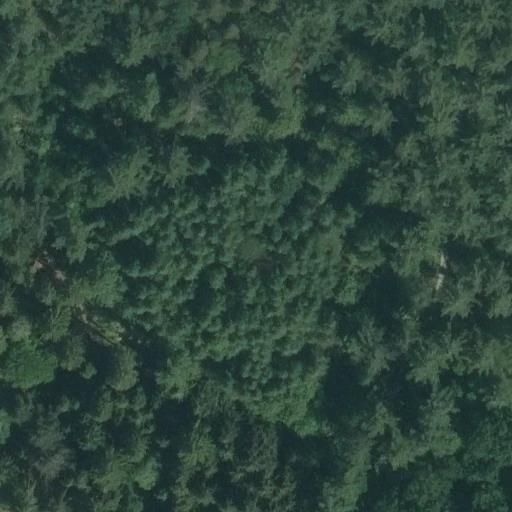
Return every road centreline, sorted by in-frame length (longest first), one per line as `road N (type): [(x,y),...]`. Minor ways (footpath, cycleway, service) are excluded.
road 1 (track): [(278,0),(38,251)]
road 2 (tertiary): [(392,511),(511,407)]
